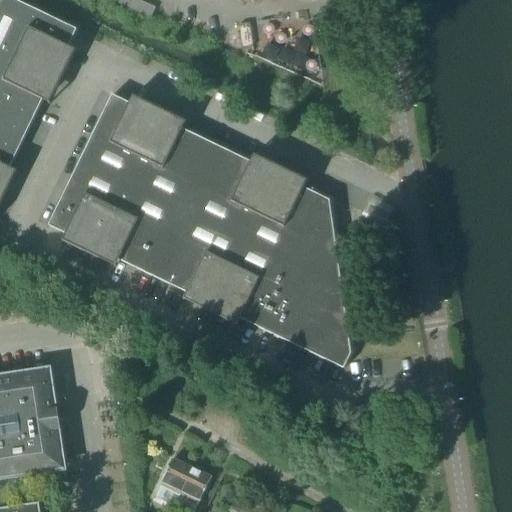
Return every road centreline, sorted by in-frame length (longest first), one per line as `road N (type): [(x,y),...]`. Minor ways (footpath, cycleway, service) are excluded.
road 1 (unclassified): [(465,511),(384,0)]
road 2 (unclassified): [(99,511),(77,362)]
